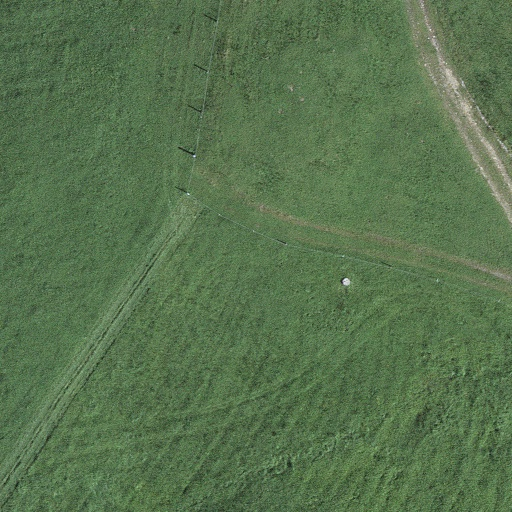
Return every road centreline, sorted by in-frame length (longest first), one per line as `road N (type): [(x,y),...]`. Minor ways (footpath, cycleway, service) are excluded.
road 1 (track): [(163,0),(146,83),(167,153),(228,205),(311,238),(511,292)]
road 2 (track): [(437,2),(429,37),(456,110),(511,203)]
